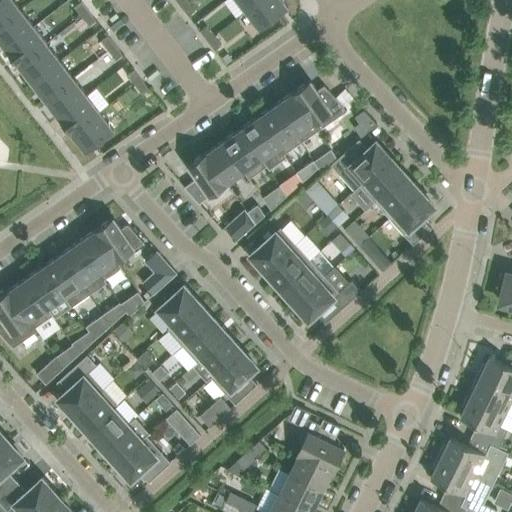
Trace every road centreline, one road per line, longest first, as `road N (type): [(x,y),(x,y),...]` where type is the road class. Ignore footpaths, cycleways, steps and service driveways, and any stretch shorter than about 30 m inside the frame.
road 1 (residential): [(403,415),(296,360),(120,170)]
road 2 (residential): [(120,170),(322,28)]
road 3 (residential): [(471,207),(322,28)]
road 4 (residential): [(471,207),(506,0)]
road 5 (residential): [(111,511),(0,384)]
road 6 (residential): [(0,251),(120,170)]
